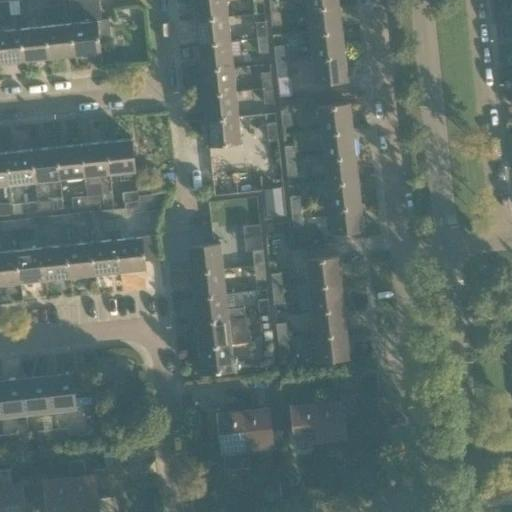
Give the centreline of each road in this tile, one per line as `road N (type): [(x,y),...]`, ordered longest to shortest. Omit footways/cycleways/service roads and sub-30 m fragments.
road 1 (residential): [(176,511),(157,335),(140,329),(0,344)]
road 2 (residential): [(342,511),(391,497),(421,459),(400,249)]
road 3 (unclassified): [(474,511),(445,244)]
road 4 (residential): [(0,112),(169,95),(157,0)]
road 5 (residential): [(400,249),(368,0)]
road 6 (unclassified): [(445,244),(418,0)]
road 7 (residential): [(507,237),(485,0)]
